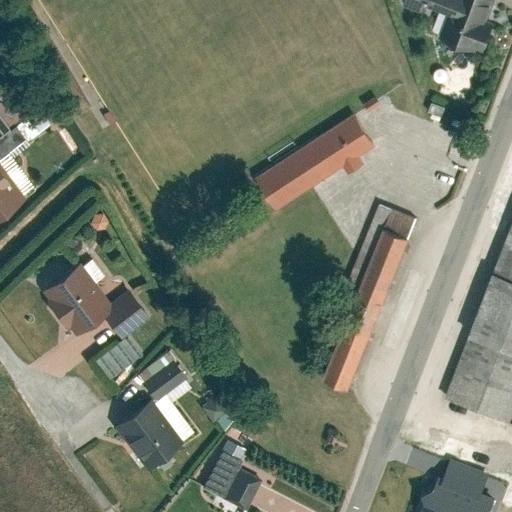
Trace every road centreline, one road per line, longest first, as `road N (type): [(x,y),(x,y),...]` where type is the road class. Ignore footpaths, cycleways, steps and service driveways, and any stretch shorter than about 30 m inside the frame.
road 1 (residential): [(359,511),(511,103)]
road 2 (residential): [(0,348),(24,382),(59,408),(71,458)]
